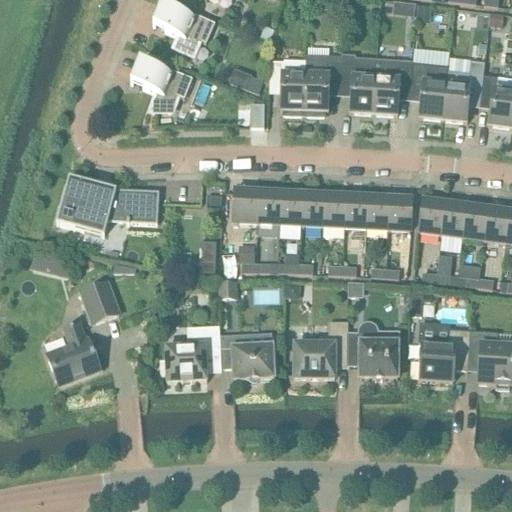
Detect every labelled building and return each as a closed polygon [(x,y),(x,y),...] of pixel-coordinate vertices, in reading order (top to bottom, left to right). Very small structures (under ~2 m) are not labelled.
[(476,0),(462,0),(462,7),(475,9),(476,0)] [(499,2),(485,0),(484,10),(498,11),(499,2)] [(326,18),(339,19),(340,4),(327,3),(326,18)] [(356,7),(344,7),(344,19),(355,19),(356,7)] [(162,9),(155,25),(153,30),(179,42),(175,52),(192,60),(199,44),(206,47),(215,27),(195,18),(194,22),(162,9)] [(428,22),(429,10),(418,9),(417,21),(428,22)] [(502,18),(499,17),(490,16),(489,28),(501,30),(502,18)] [(413,52),(412,65),(446,67),(447,54),(413,52)] [(341,62),(339,93),(352,93),(350,115),(349,115),(349,117),(373,118),(377,64),(355,62),(355,59),(341,58),(341,62)] [(328,116),(328,114),(326,114),(327,92),(339,93),(341,62),(305,61),(304,66),(305,78),(304,115),(328,116)] [(373,118),(397,120),(397,119),(396,118),(397,96),(410,97),(412,66),(377,64),(373,118)] [(279,114),(304,115),(305,78),(304,66),(269,65),(269,90),(281,91),(281,113),(279,113),(279,114)] [(467,103),(480,104),(483,79),(484,66),(470,65),(469,77),(448,75),(442,124),(467,126),(467,125),(465,125),(467,103)] [(139,66),(132,82),(133,82),(130,88),(157,99),(151,115),(171,116),(177,100),(184,103),(192,82),(172,74),(171,78),(139,66)] [(418,122),(442,124),(448,75),(448,70),(412,66),(410,97),(422,98),(420,120),(418,120),(418,122)] [(487,129),(511,132),(511,128),(511,83),(483,79),(480,104),(492,106),(489,128),(487,128),(487,129)] [(245,98),(257,102),(262,88),(251,84),(245,98)] [(250,108),(250,132),(264,132),(264,108),(250,108)] [(126,228),(129,228),(129,227),(157,228),(159,196),(116,194),(68,181),(56,227),(104,240),(108,226),(126,227),(126,228)] [(233,227),(258,228),(259,194),(249,194),(249,197),(234,197),(233,227)] [(281,195),(259,194),(258,228),(279,229),(281,195)] [(303,196),(281,195),(279,229),(301,231),(303,196)] [(301,231),(322,232),(324,197),(303,196),(301,231)] [(346,199),(324,197),(322,232),(344,233),(346,199)] [(344,233),(366,234),(367,200),(346,199),(344,233)] [(389,201),(367,200),(366,234),(387,235),(389,201)] [(411,202),(389,201),(387,235),(409,236),(411,202)] [(419,237),(441,240),(446,206),(424,203),(419,237)] [(446,206),(441,240),(463,243),(467,209),(446,206)] [(463,243),(484,245),(489,212),(467,209),(463,243)] [(484,245),(506,248),(510,214),(489,212),(484,245)] [(236,237),(276,238),(277,230),(236,229),(236,237)] [(239,250),(239,267),(255,267),(255,251),(239,250)] [(199,266),(198,277),(214,278),(215,267),(199,266)] [(242,268),(242,277),(243,277),(256,277),(256,268),(242,268)] [(270,268),(256,268),(256,277),(269,277),(270,268)] [(299,278),(299,269),(285,268),(285,277),(299,278)] [(313,269),(299,269),(299,278),(312,278),(313,269)] [(342,280),(342,271),(328,270),(328,279),(342,280)] [(356,271),(342,271),(342,280),(355,280),(356,271)] [(371,281),(385,282),(385,273),(371,272),(371,281)] [(399,274),(385,273),(385,282),(398,283),(399,274)] [(422,277),(422,286),(435,287),(436,278),(422,277)] [(450,280),(436,278),(435,287),(449,289),(450,280)] [(464,290),(478,292),(479,283),(466,281),(464,290)] [(493,285),(479,283),(478,292),(492,294),(493,285)] [(107,286),(80,296),(92,328),(119,318),(107,286)] [(237,293),(237,286),(220,286),(219,304),(227,304),(237,293)] [(364,287),(348,286),(348,301),(358,301),(364,297),(364,287)] [(285,287),(284,302),(292,303),(300,295),(300,288),(285,287)] [(410,295),(409,319),(421,320),(422,305),(430,305),(430,296),(410,295)] [(334,370),(347,370),(348,336),(348,326),(328,326),(328,348),(322,348),(322,344),(319,341),(310,341),(307,344),(307,348),(294,348),(294,382),(334,382),(334,370)] [(459,326),(459,335),(468,335),(468,327),(459,326)] [(58,389),(99,374),(88,344),(86,345),(79,327),(64,333),(70,350),(47,359),(58,389)] [(360,336),(348,336),(347,370),(360,370),(359,382),(373,383),(383,383),(397,383),(397,346),(377,346),(377,337),(377,335),(376,334),(376,332),(375,331),(374,330),(372,329),(371,329),(370,328),(368,328),(367,328),(366,329),(364,329),(363,330),(362,331),(361,332),(360,334),(360,335),(360,336)] [(192,386),(206,385),(205,359),(220,359),(219,341),(219,331),(186,332),(187,350),(165,351),(165,365),(160,365),(160,381),(166,381),(166,387),(181,386),(181,387),(182,387),(182,386),(190,386),(192,386)] [(467,375),(469,335),(468,335),(459,335),(449,334),(448,351),(436,350),(436,348),(419,346),(418,364),(421,364),(419,384),(453,386),(454,374),(467,375)] [(469,335),(467,375),(468,375),(468,368),(480,369),(478,388),(495,389),(495,393),(509,394),(509,390),(511,390),(511,350),(496,349),(497,337),(469,335)] [(219,341),(220,359),(221,373),(233,372),(234,384),(273,382),(272,350),(248,351),(247,339),(219,341)]
